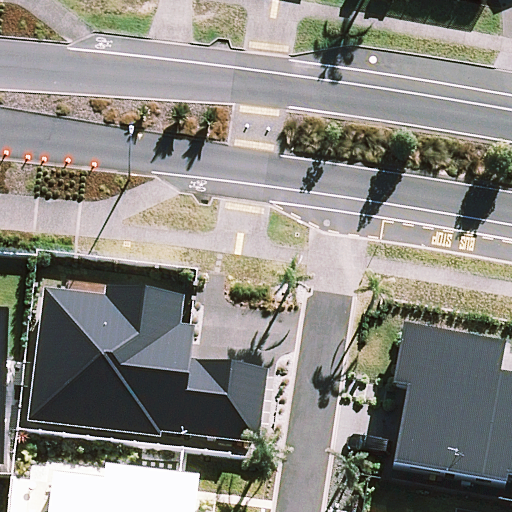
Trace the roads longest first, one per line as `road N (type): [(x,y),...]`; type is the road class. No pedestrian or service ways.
road 1 (tertiary): [(511,214),(184,156),(0,133)]
road 2 (tertiary): [(0,65),(260,87),(511,122)]
